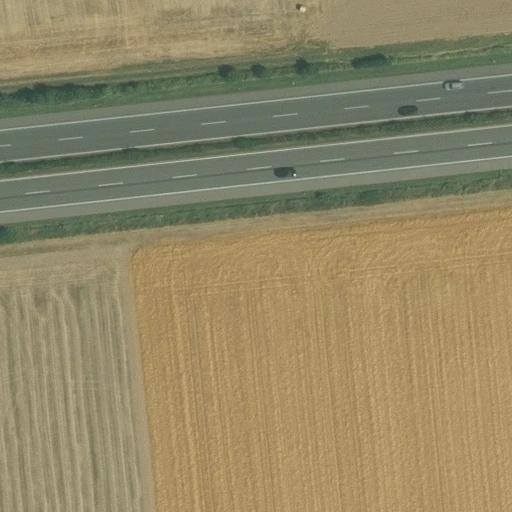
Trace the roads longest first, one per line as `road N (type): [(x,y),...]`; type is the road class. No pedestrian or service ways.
road 1 (track): [(0,255),(511,199)]
road 2 (motorway): [(0,200),(511,145)]
road 3 (track): [(0,96),(511,41)]
road 4 (motorway): [(511,92),(0,146)]
